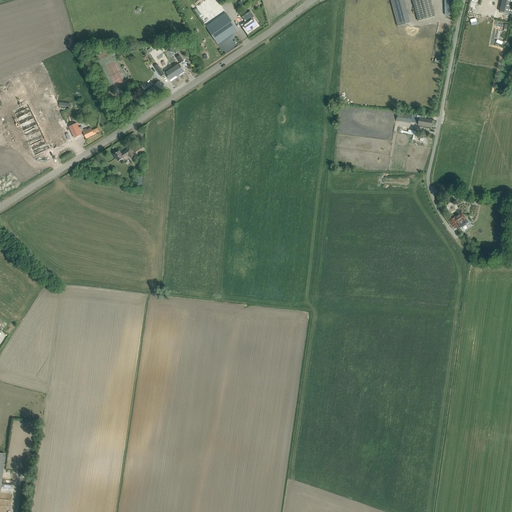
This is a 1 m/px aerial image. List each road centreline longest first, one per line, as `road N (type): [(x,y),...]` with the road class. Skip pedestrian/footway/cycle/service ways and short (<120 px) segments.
road 1 (tertiary): [(0,207),(313,0)]
road 2 (unclassified): [(474,261),(428,185),(464,0)]
